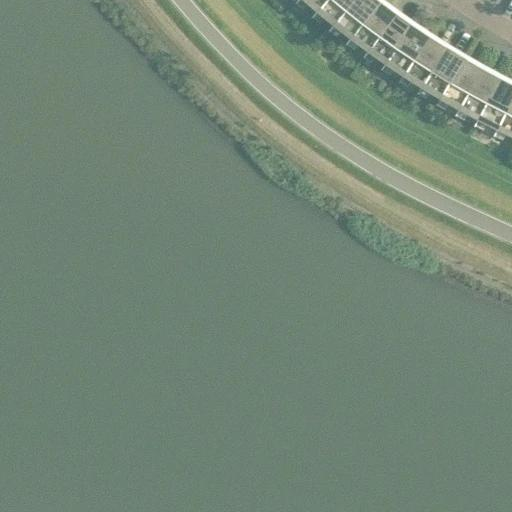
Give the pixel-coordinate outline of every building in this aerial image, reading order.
[(336,21),(352,0),(325,0),(319,7),(336,21)] [(353,34),(378,0),(352,0),(336,21),(353,34)] [(370,47),(398,7),(389,0),(378,0),(353,34),(370,47)] [(387,59),(415,19),(398,7),(370,47),(387,59)] [(405,71),(432,30),(415,19),(387,59),(405,71)] [(423,83),(449,41),(432,30),(405,71),(423,83)] [(442,94),(466,51),(449,41),(423,83),(442,94)] [(460,104),(484,61),(466,51),(442,94),(460,104)] [(480,115),(502,71),(484,61),(460,104),(480,115)] [(499,125),(511,96),(511,76),(502,71),(480,115),(499,125)] [(511,130),(511,96),(499,125),(511,130)]
